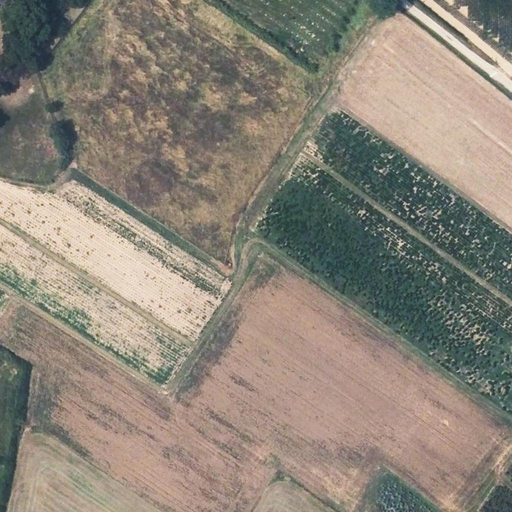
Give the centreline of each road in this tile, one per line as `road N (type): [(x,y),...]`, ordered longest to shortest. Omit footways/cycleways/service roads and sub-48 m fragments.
road 1 (track): [(511,421),(265,246)]
road 2 (track): [(399,0),(511,88)]
